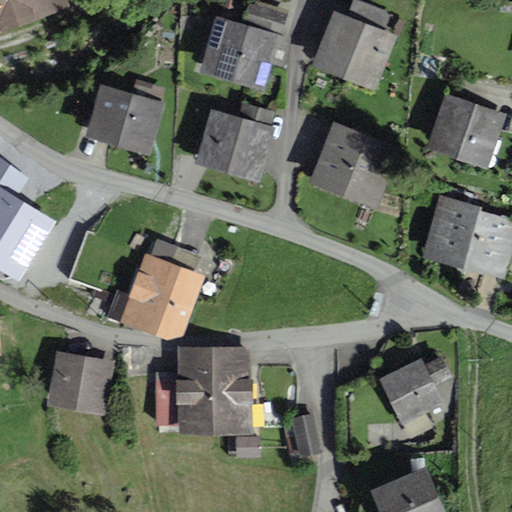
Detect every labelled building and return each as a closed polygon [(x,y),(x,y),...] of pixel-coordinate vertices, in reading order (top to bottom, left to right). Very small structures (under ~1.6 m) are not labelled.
[(0,0),(0,32),(71,5),(69,0),(0,0)] [(237,0),(229,0),(225,14),(238,18),(243,2),(237,0)] [(395,30),(389,28),(394,14),(360,0),(356,0),(352,12),(341,7),(317,62),(379,88),(407,22),(400,19),(395,30)] [(252,2),(247,21),(284,32),(287,33),(292,14),(252,2)] [(225,14),(222,13),(205,69),(267,88),(284,32),(247,21),(238,18),(225,14)] [(168,87),(139,79),(136,90),(106,82),(91,134),(155,152),(170,100),(165,99),(168,87)] [(445,107),(424,100),(415,126),(436,133),(432,146),(492,167),(511,113),(451,92),(445,107)] [(245,106),(222,99),(220,108),(216,107),(200,162),(264,180),(280,125),(275,124),(279,110),(247,101),(245,106)] [(381,206),(405,146),(338,120),(314,180),(381,206)] [(0,265),(22,279),(56,223),(0,189),(0,265)] [(508,277),(511,261),(511,215),(487,209),(488,204),(444,192),(427,255),(508,277)] [(119,290),(110,316),(172,339),(187,336),(209,273),(199,269),(204,255),(160,239),(155,254),(149,252),(133,295),(119,290)] [(257,431),(254,344),(183,346),(183,371),(158,371),(159,424),(185,423),(185,433),(257,431)] [(110,411),(117,359),(60,351),(53,403),(110,411)] [(455,375),(445,355),(428,363),(425,356),(384,376),(407,423),(448,403),(438,383),(455,375)] [(278,427),(278,411),(265,411),(265,428),(278,427)] [(287,436),(292,459),(325,452),(316,412),(294,417),(298,433),(287,436)] [(263,456),(263,435),(239,436),(240,457),(263,456)] [(449,511),(429,463),(376,485),(387,511),(449,511)]
